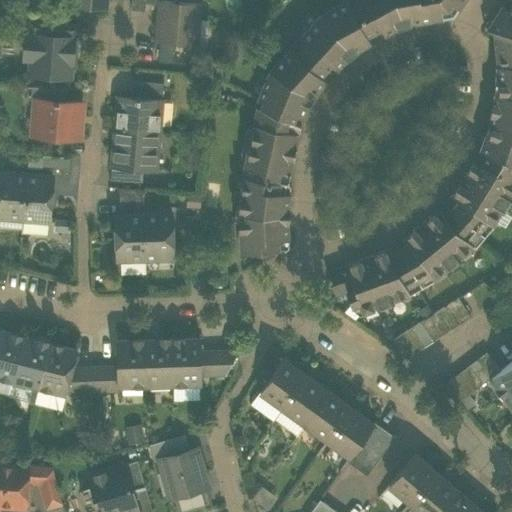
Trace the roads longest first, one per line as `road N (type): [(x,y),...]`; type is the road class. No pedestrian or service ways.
road 1 (residential): [(468,40),(421,38),(373,59),(340,92),(310,165),(311,220),(330,243)]
road 2 (residential): [(278,301),(403,383),(498,477),(511,481)]
road 3 (residential): [(83,309),(83,178),(95,147),(104,20)]
road 4 (residential): [(330,243),(367,240),(410,210),(443,169),(470,124),(479,78),(468,40)]
road 5 (residential): [(240,511),(217,424),(278,301)]
road 6 (residential): [(83,309),(278,301)]
